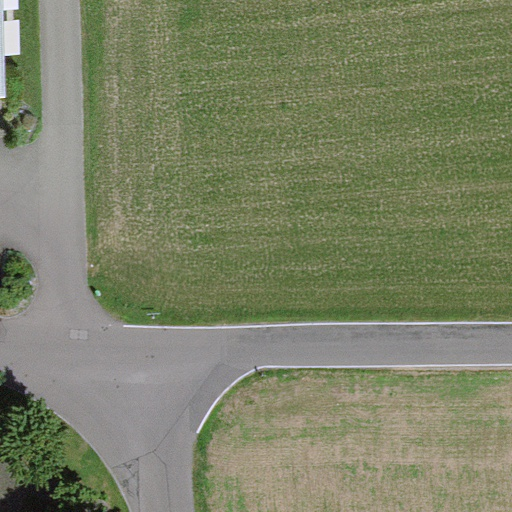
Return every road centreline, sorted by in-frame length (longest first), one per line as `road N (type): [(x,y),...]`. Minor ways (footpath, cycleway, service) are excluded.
road 1 (residential): [(511,349),(144,357)]
road 2 (residential): [(144,357),(163,511)]
road 3 (residential): [(144,357),(0,343)]
